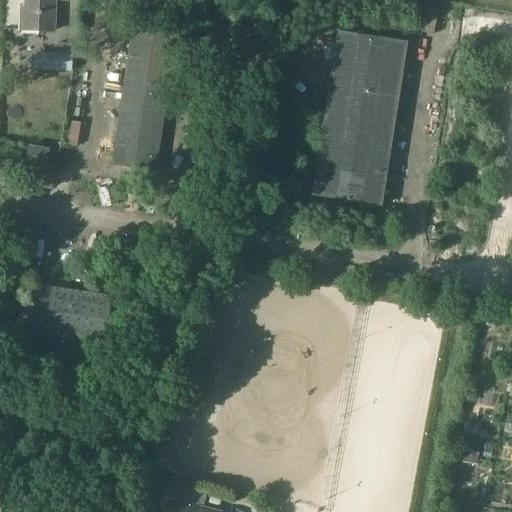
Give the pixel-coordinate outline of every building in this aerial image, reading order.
[(24,0),(24,7),(20,7),(19,29),(54,30),(55,0),(24,0)] [(156,171),(175,30),(131,24),(112,165),(156,171)] [(379,205),(404,43),(337,34),(312,195),(379,205)] [(58,43),(58,52),(71,53),(71,43),(58,43)] [(32,52),(31,70),(72,71),(73,71),(73,62),(74,53),(71,53),(58,52),(32,52)] [(30,146),(28,163),(46,165),(48,149),(30,146)] [(104,346),(111,300),(30,288),(25,318),(22,317),(21,322),(25,323),(24,334),(104,346)] [(485,444),(483,455),(491,457),(493,446),(485,444)] [(178,511),(219,511),(203,508),(207,492),(165,482),(162,497),(181,502),(178,511)]
